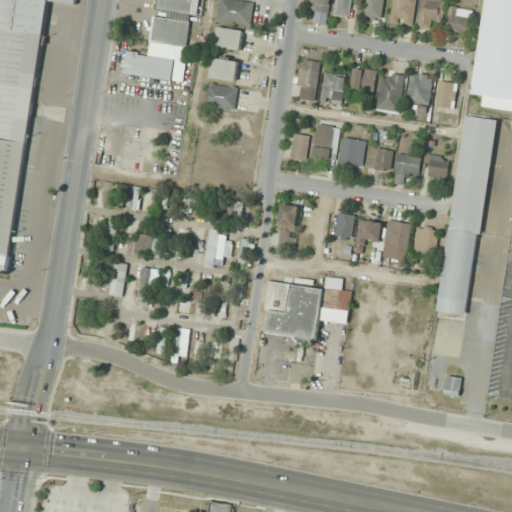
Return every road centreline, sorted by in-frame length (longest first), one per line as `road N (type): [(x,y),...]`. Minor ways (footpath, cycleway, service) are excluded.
road 1 (residential): [(511,430),(208,389),(109,353),(48,343)]
road 2 (tertiary): [(23,448),(48,343),(101,0)]
road 3 (residential): [(240,392),(293,0)]
road 4 (primary): [(407,511),(210,472),(23,448)]
road 5 (residential): [(459,60),(289,32)]
road 6 (residential): [(441,207),(273,183)]
